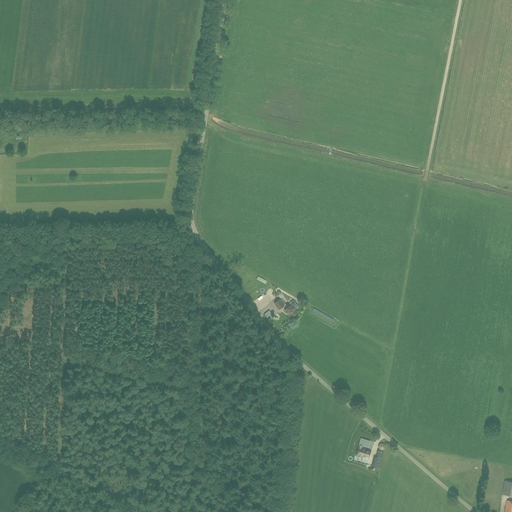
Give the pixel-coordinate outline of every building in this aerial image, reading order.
[(274,303),(279,310),(284,306),(279,300),(274,303)] [(285,310),(291,318),(297,313),(291,305),(285,310)] [(361,456),(362,457),(361,460),(366,462),(367,459),(368,459),(371,451),(362,448),(363,443),(369,445),(370,441),(361,438),(356,456),(360,457),(361,456)] [(374,457),(371,468),(379,469),(383,452),(377,450),(376,457),(374,457)] [(511,482),(503,482),(501,495),(509,497),(510,489),(511,489),(511,482)]
